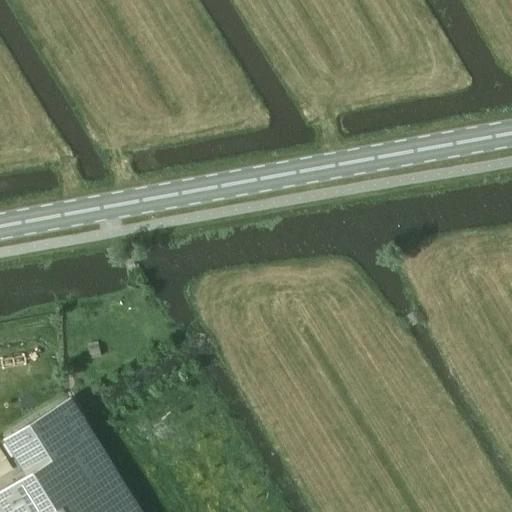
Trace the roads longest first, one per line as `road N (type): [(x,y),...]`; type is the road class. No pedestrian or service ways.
road 1 (secondary): [(0,232),(511,135)]
road 2 (track): [(21,104),(80,216)]
